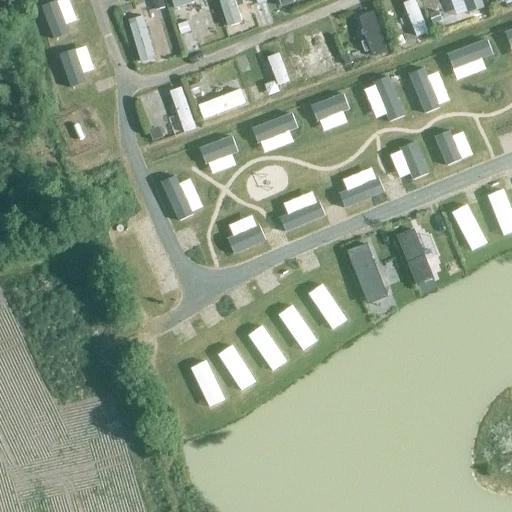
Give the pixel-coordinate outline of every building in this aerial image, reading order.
[(58,41),(70,36),(52,0),(46,0),(40,3),(58,41)] [(179,0),(184,16),(174,19),(183,52),(196,48),(192,36),(210,31),(201,0),(179,0)] [(215,0),(225,25),(239,20),(232,0),(215,0)] [(440,0),(446,14),(464,6),(461,0),(440,0)] [(133,60),(149,58),(142,16),(126,18),(133,60)] [(276,49),(264,51),(269,77),(281,75),(276,49)] [(178,85),(142,95),(151,131),(187,122),(178,85)]
